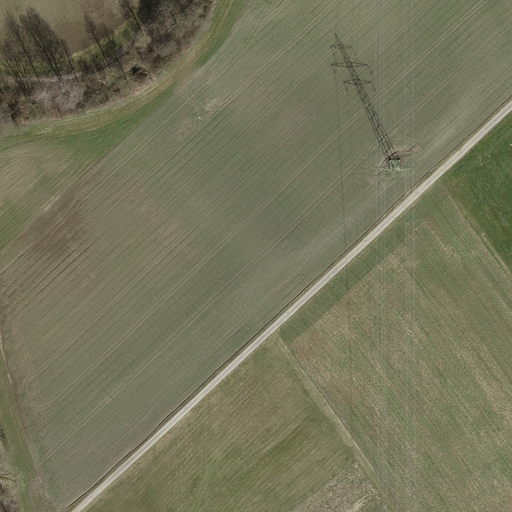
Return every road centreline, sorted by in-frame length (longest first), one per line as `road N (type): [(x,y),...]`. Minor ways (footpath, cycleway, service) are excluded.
road 1 (track): [(511,105),(77,511)]
road 2 (unknown): [(166,0),(97,67),(47,79),(0,77)]
